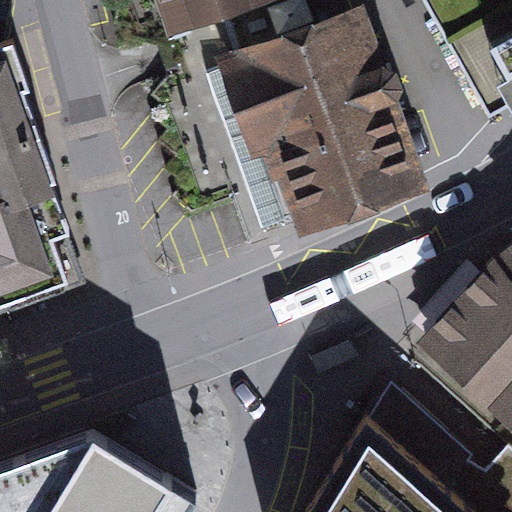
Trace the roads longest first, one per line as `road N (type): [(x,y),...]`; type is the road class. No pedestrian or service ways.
road 1 (residential): [(60,0),(145,344)]
road 2 (residential): [(511,186),(230,312)]
road 3 (residential): [(230,312),(262,406),(261,454),(241,511)]
road 4 (residential): [(145,344),(0,397)]
